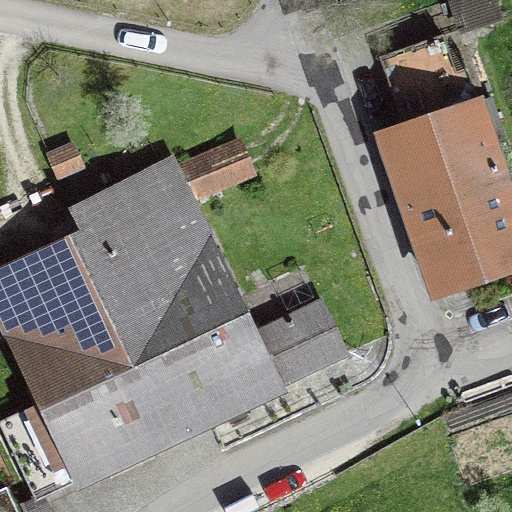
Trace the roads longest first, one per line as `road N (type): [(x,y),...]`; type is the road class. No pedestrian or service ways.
road 1 (residential): [(318,81),(438,383)]
road 2 (residential): [(0,18),(318,81)]
road 3 (residential): [(187,511),(438,383)]
